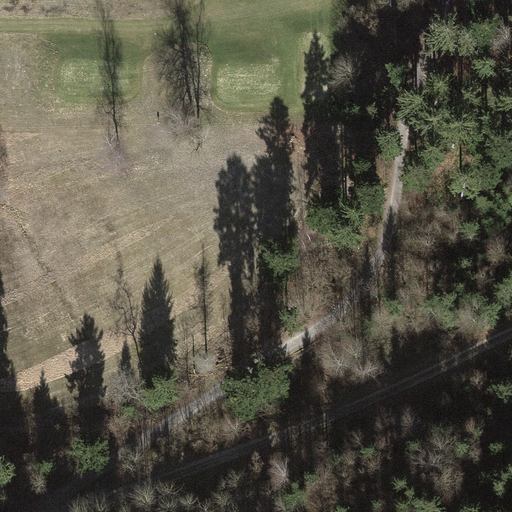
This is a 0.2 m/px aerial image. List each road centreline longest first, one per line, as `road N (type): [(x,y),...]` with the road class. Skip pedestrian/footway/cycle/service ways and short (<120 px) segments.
road 1 (track): [(31,511),(336,316),(365,288),(385,244),(416,92),(446,0)]
road 2 (track): [(65,511),(356,405),(511,332)]
